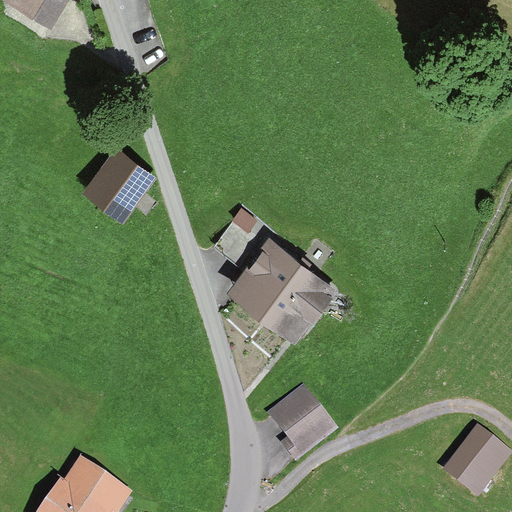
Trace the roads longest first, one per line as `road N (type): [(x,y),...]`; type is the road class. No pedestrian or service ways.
road 1 (residential): [(237,511),(238,412),(108,0)]
road 2 (track): [(338,446),(468,404),(511,431)]
